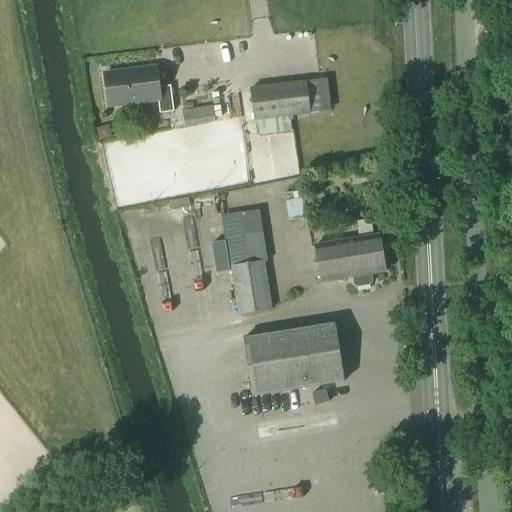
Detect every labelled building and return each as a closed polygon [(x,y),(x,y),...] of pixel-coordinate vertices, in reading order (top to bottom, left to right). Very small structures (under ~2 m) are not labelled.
[(160,115),(173,113),(170,88),(159,90),(156,69),(104,76),(109,108),(159,102),(160,115)] [(254,122),(309,115),(305,83),(250,90),(254,122)] [(104,129),(96,131),(99,142),(111,140),(109,132),(104,129)] [(316,197),(323,187),(314,181),(307,190),(316,197)] [(262,233),(244,236),(249,267),(262,265),(267,264),(262,233)] [(321,284),(352,280),(353,287),(356,289),(369,287),(371,284),(369,277),(384,274),(378,237),(315,247),(321,284)] [(231,270),(239,317),(270,311),(262,265),(249,267),(231,270)] [(252,397),(343,383),(334,327),(243,341),(252,397)] [(312,396),(313,401),(315,407),(327,404),(324,393),(312,396)]
